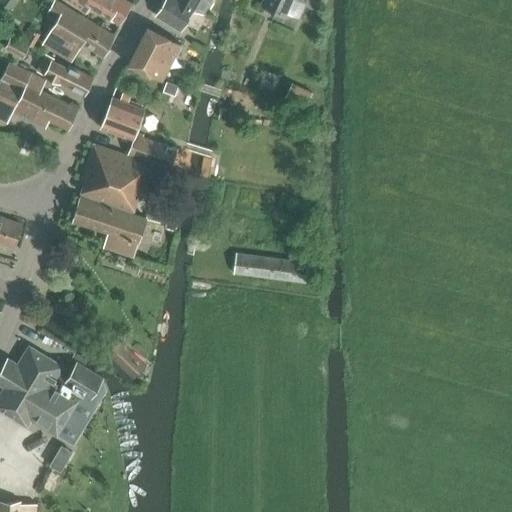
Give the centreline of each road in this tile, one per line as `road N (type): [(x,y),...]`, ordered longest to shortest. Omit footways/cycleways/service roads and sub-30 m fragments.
road 1 (residential): [(46,211),(150,0)]
road 2 (residential): [(0,347),(46,211)]
